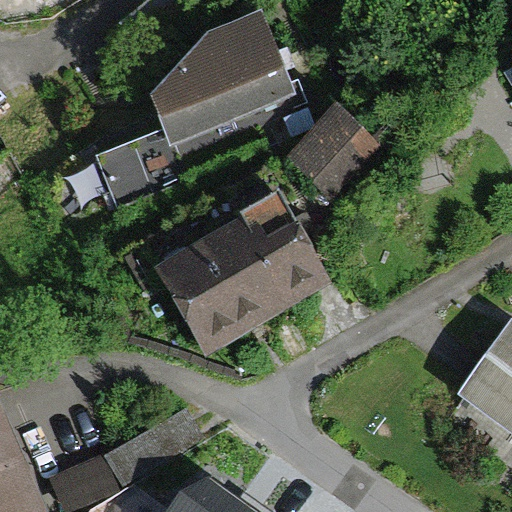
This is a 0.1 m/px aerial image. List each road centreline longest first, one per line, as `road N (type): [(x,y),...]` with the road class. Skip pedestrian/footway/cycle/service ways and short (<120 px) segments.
road 1 (residential): [(402,511),(267,414),(318,369),(511,264)]
road 2 (unknown): [(0,53),(26,58),(115,0)]
